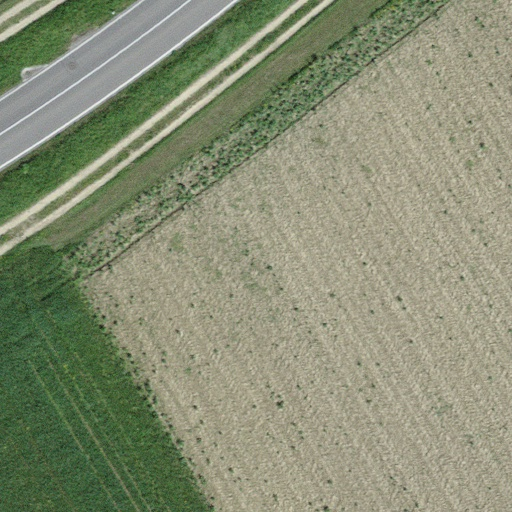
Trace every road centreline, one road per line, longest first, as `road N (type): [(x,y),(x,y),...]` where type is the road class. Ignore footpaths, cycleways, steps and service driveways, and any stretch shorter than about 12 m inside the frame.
road 1 (track): [(0,249),(71,212),(343,0)]
road 2 (unclassified): [(187,0),(0,142)]
